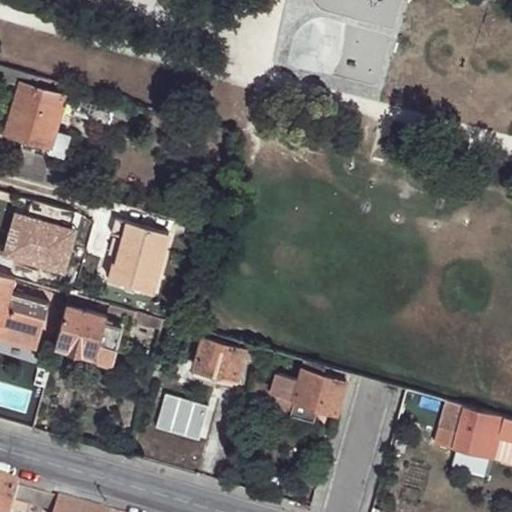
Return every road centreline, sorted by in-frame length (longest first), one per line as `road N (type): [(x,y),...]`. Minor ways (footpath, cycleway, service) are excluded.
road 1 (residential): [(0,450),(217,511)]
road 2 (residential): [(366,385),(333,511)]
